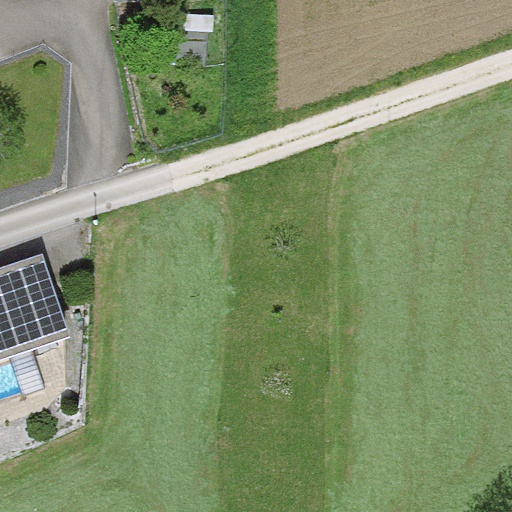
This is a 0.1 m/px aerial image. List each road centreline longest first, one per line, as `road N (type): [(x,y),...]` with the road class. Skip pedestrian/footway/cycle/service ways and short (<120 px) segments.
road 1 (track): [(511,67),(138,188)]
road 2 (residential): [(0,233),(138,188)]
